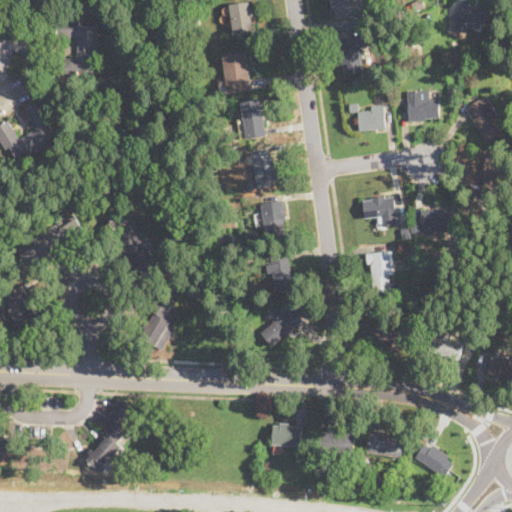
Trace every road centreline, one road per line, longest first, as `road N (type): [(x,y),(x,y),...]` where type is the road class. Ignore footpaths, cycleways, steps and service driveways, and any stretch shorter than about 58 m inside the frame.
road 1 (residential): [(449,403),(395,389),(0,373)]
road 2 (residential): [(292,0),(330,264),(329,385)]
road 3 (residential): [(92,327),(113,306),(106,286),(89,281),(73,299),(92,327),(90,375)]
